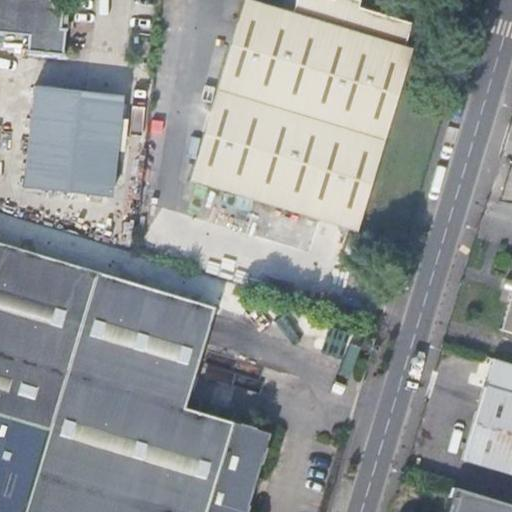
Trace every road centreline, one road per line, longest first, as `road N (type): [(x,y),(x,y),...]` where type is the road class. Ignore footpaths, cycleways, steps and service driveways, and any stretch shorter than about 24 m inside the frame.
road 1 (unclassified): [(362,511),(511,7)]
road 2 (unknown): [(278,511),(312,370)]
